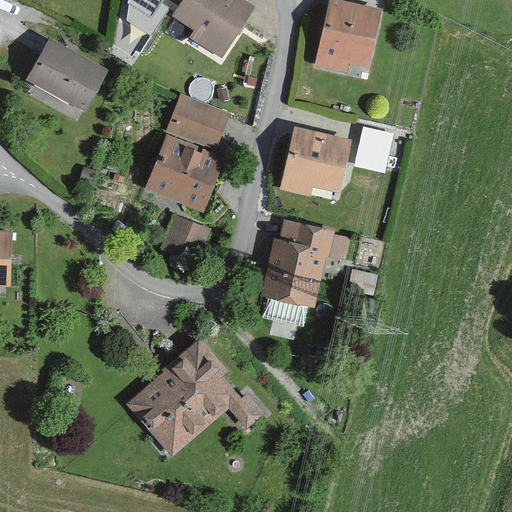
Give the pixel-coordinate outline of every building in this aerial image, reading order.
[(128,0),(126,20),(151,35),(168,9),(159,3),(160,0),(128,0)] [(257,8),(244,0),(184,0),(175,15),(198,30),(193,37),(226,58),(257,8)] [(380,10),(337,0),(330,0),(314,66),(345,74),(347,64),(365,69),(380,10)] [(82,112),(104,69),(45,39),(23,82),(82,112)] [(226,115),(177,97),(164,134),(213,151),(226,115)] [(350,141),(293,127),(277,192),(308,199),(311,187),(337,193),(350,141)] [(200,213),(221,160),(163,138),(142,191),(200,213)] [(193,265),(208,231),(173,215),(157,249),(193,265)] [(332,231),(283,220),(279,238),(271,237),(258,294),(314,306),(325,257),(342,261),(346,241),(331,238),(332,231)] [(0,286),(9,286),(11,232),(0,231),(0,286)] [(228,374),(198,338),(122,400),(169,457),(229,408),(243,425),(259,412),(243,393),(238,398),(223,379),(228,374)]
